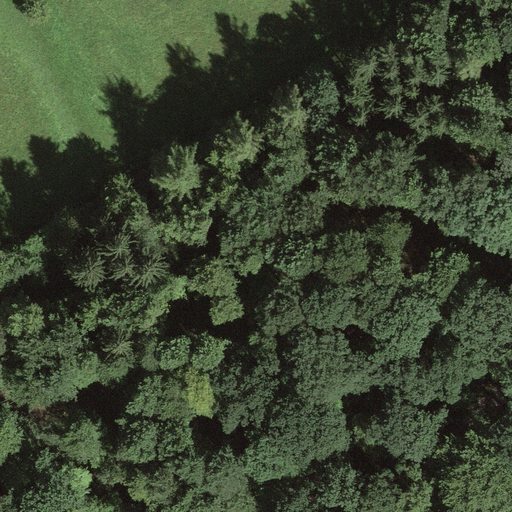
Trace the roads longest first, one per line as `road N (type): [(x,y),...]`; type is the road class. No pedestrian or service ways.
road 1 (track): [(0,246),(108,196),(403,16)]
road 2 (track): [(387,511),(438,452),(511,388)]
